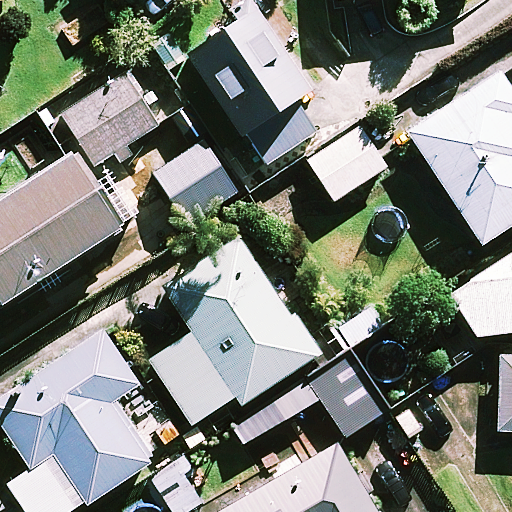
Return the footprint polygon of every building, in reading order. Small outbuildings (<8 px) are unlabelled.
[(315,138),(296,108),(309,100),(254,16),(187,60),(234,133),(261,174),(315,138)] [(93,172),(109,162),(115,172),(135,159),(129,149),(188,112),(156,59),(60,119),(93,172)] [(511,230),(511,99),(499,79),(406,139),(479,252),(511,230)] [(384,173),(358,133),(307,166),(333,206),(384,173)] [(242,195),(212,146),(154,183),(185,231),(242,195)] [(100,207),(72,163),(0,209),(0,314),(120,238),(100,207)] [(314,362),(242,252),(125,329),(191,429),(233,402),(239,411),(314,362)] [(511,259),(448,301),(475,343),(511,337),(511,259)] [(335,334),(349,355),(393,324),(379,303),(335,334)] [(135,392),(104,340),(0,403),(0,425),(32,478),(10,491),(22,511),(77,511),(150,468),(112,406),(135,392)] [(387,414),(349,355),(227,432),(240,453),(317,404),(342,443),(387,414)] [(511,362),(499,362),(496,436),(511,436),(511,362)] [(371,511),(334,449),(228,511),(371,511)] [(193,511),(200,508),(174,467),(152,481),(171,511),(193,511)]
